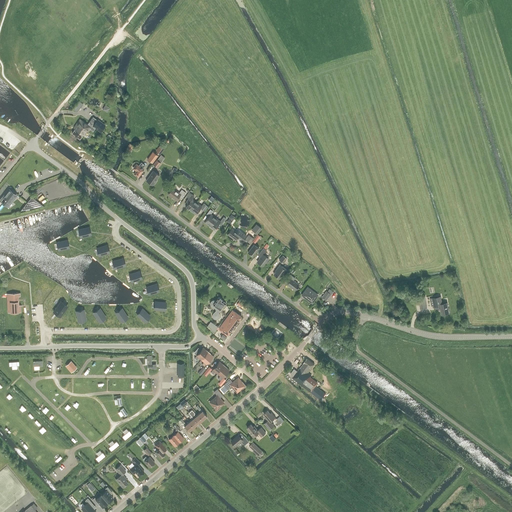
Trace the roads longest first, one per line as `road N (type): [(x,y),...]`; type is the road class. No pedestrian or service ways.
road 1 (unclassified): [(202,337),(186,271),(30,145),(57,114)]
road 2 (residential): [(319,322),(120,174)]
road 3 (unclassified): [(511,465),(356,349),(363,315)]
road 4 (track): [(469,468),(303,344)]
road 5 (unclassified): [(202,337),(186,347),(0,348)]
road 6 (tertiary): [(115,511),(262,388)]
road 7 (tertiary): [(511,336),(435,336),(363,315)]
